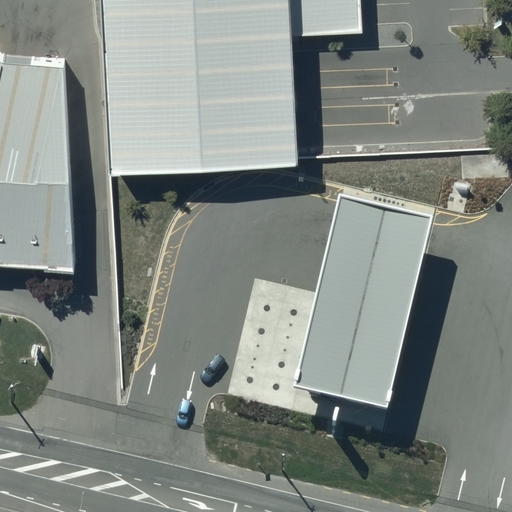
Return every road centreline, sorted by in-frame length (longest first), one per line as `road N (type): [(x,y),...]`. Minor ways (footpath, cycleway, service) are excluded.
road 1 (unknown): [(0,281),(21,290),(34,314),(42,364),(21,473)]
road 2 (trunk): [(185,511),(0,467)]
